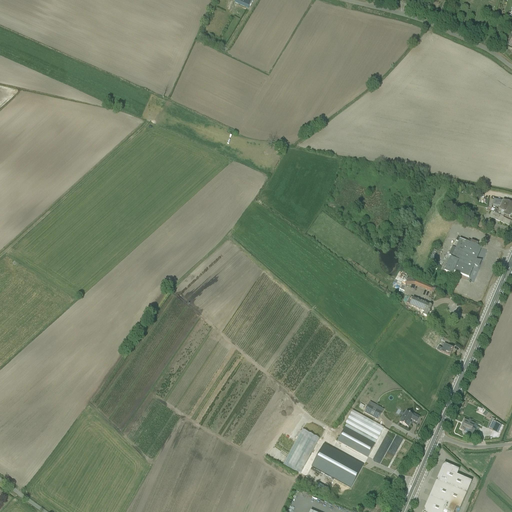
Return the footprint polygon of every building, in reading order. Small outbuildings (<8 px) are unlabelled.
[(229,0),(225,11),(233,15),(240,0),(239,0),(229,0)] [(242,0),(240,5),(248,9),(251,0),(242,0)] [(498,214),(511,218),(511,217),(511,202),(496,200),(494,206),(502,206),(498,214)] [(456,272),(470,278),(475,267),(479,268),(482,262),(478,261),(483,248),(478,247),(479,244),(472,241),(471,243),(459,239),(445,271),(454,275),(456,272)] [(438,264),(442,253),(435,251),(432,261),(438,264)] [(403,283),(407,275),(401,272),(397,280),(403,283)] [(408,284),(432,293),(434,288),(410,279),(408,284)] [(425,316),(428,318),(433,306),(411,297),(407,304),(426,312),(425,316)] [(435,350),(452,357),(455,349),(445,345),(443,349),(438,345),(435,350)] [(369,414),(384,421),(390,410),(379,405),(375,403),(369,414)] [(390,427),(358,411),(342,443),(374,459),(390,427)] [(399,423),(408,428),(411,423),(410,423),(411,420),(417,423),(420,418),(410,413),(409,415),(406,413),(403,419),(402,419),(399,423)] [(332,428),(336,423),(328,417),(325,422),(332,428)] [(500,441),(505,426),(496,423),(497,420),(493,419),(489,429),(494,431),(492,438),(500,441)] [(460,430),(474,435),(478,425),(464,420),(460,430)] [(318,468),(357,488),(365,473),(344,463),(347,458),(344,456),(345,453),(330,445),(318,468)] [(461,471),(446,464),(438,481),(468,495),(473,483),(459,476),(461,471)] [(459,511),(468,495),(438,481),(424,511),(459,511)]
